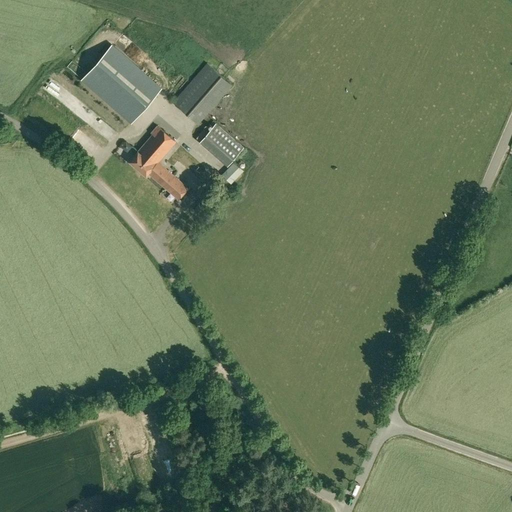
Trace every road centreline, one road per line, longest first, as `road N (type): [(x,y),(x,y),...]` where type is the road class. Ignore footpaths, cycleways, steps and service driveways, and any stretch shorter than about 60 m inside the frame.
road 1 (unclassified): [(348,506),(285,463),(193,310),(119,208),(75,166),(0,116)]
road 2 (unclassified): [(385,422),(511,122)]
road 3 (track): [(228,368),(122,411),(0,445)]
road 4 (unclassified): [(511,467),(385,422)]
